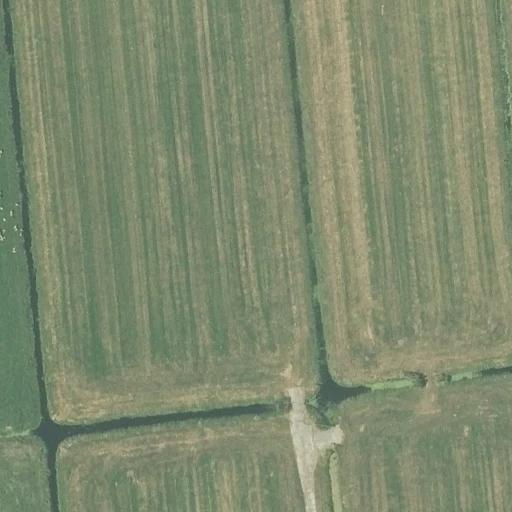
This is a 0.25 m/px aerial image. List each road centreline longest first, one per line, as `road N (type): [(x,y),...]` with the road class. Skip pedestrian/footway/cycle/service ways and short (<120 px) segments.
road 1 (track): [(431,425),(409,183)]
road 2 (track): [(303,445),(431,425)]
